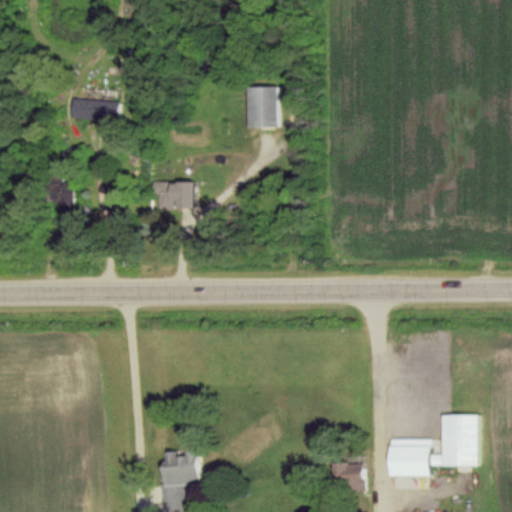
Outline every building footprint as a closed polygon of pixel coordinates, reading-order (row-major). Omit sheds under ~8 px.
[(278,86),(247,87),(248,127),(279,127),(278,86)] [(119,102),(74,96),(71,117),(116,123),(119,102)] [(59,201),(59,206),(72,207),(73,182),(49,181),(48,201),(59,201)] [(194,182),(153,181),(153,193),(158,193),(158,207),(174,208),(174,209),(193,209),(194,182)] [(390,437),(390,474),(430,474),(430,463),(479,463),(479,412),(443,412),(443,453),(431,453),(431,437),(390,437)] [(202,481),(198,447),(185,448),(186,450),(162,452),(166,482),(161,482),(164,511),(177,511),(192,510),(189,482),(202,481)] [(334,462),(335,487),(365,486),(364,460),(334,462)]
